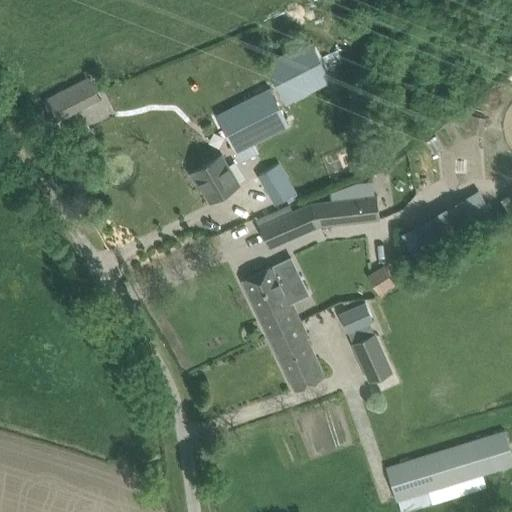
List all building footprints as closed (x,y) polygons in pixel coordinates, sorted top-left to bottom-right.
[(264,61),(285,102),(331,77),(310,38),(264,61)] [(44,100),(55,121),(100,98),(89,78),(44,100)] [(289,124),(270,88),(217,116),(235,151),(289,124)] [(194,170),(211,200),(239,184),(221,154),(194,170)] [(258,173),(276,203),(296,190),(279,161),(258,173)] [(380,218),(377,192),(310,200),(259,223),(269,247),(318,225),(380,218)] [(410,256),(467,230),(453,200),(396,227),(410,256)] [(242,280),(269,335),(300,320),(274,264),(242,280)] [(368,274),(379,293),(395,284),(384,265),(368,274)] [(365,301),(339,313),(347,331),(369,322),(373,320),(365,301)] [(300,320),(269,335),(295,390),(325,376),(306,335),(307,335),(300,320)] [(351,341),(369,381),(393,370),(376,330),(351,341)] [(387,467),(396,499),(511,463),(511,452),(505,430),(387,467)]
